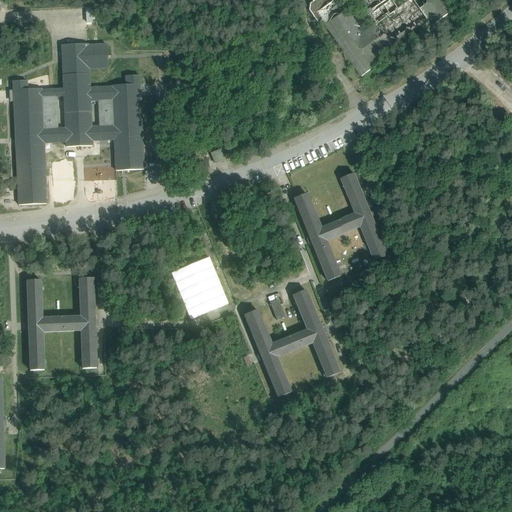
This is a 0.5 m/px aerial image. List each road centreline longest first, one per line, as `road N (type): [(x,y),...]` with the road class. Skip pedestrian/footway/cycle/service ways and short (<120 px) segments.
road 1 (residential): [(0,231),(129,213),(275,167),(404,97),(511,12)]
road 2 (track): [(511,326),(323,511)]
